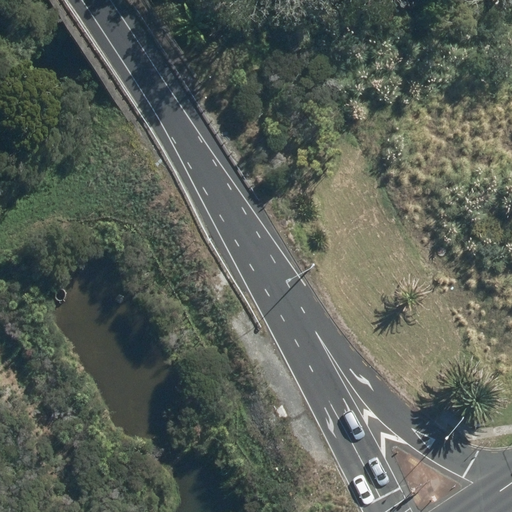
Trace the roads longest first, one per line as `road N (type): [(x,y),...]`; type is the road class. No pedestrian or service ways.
road 1 (motorway): [(92,0),(267,278)]
road 2 (motorway): [(267,278),(393,409),(469,462),(511,462)]
road 3 (track): [(0,238),(55,202),(116,200),(160,217),(195,261),(242,239)]
road 4 (motorway): [(267,278),(391,511)]
